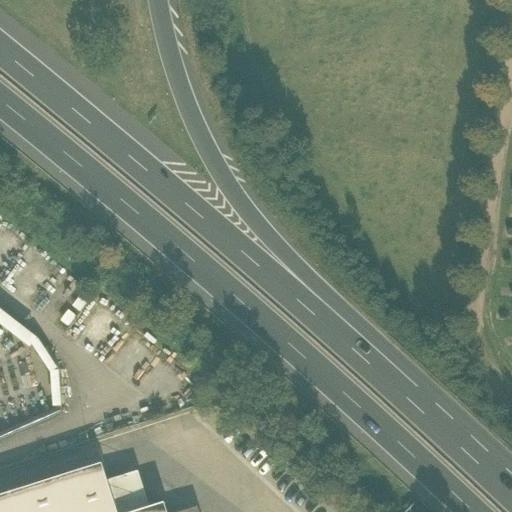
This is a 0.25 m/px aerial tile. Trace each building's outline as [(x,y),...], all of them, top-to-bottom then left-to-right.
[(0,327),(30,351),(33,348),(38,341),(0,311),(0,327)] [(33,348),(51,375),(59,372),(38,341),(33,348)] [(61,409),(59,372),(51,375),(53,410),(58,410),(61,409)] [(0,433),(0,441),(60,414),(58,410),(53,410),(0,433)] [(0,500),(0,511),(115,511),(107,484),(102,468),(0,500)] [(115,511),(150,511),(138,474),(107,484),(115,511)]
